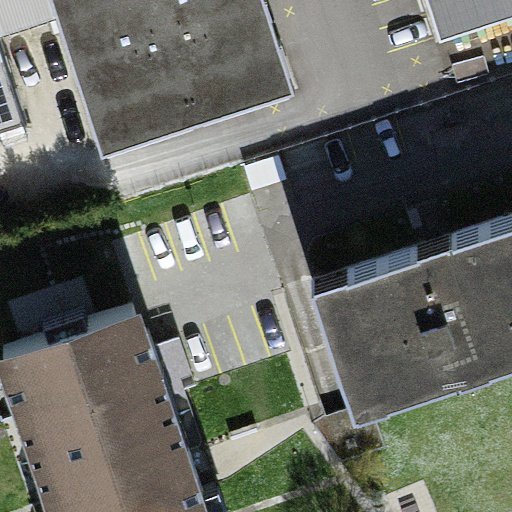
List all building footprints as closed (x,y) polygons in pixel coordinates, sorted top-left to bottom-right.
[(258,0),(47,0),(100,159),(291,96),(258,0)] [(511,0),(431,0),(445,46),(511,25),(511,0)] [(0,54),(0,137),(25,129),(0,54)] [(511,228),(325,289),(368,422),(511,374),(511,228)] [(222,511),(162,318),(11,365),(57,511),(222,511)]
